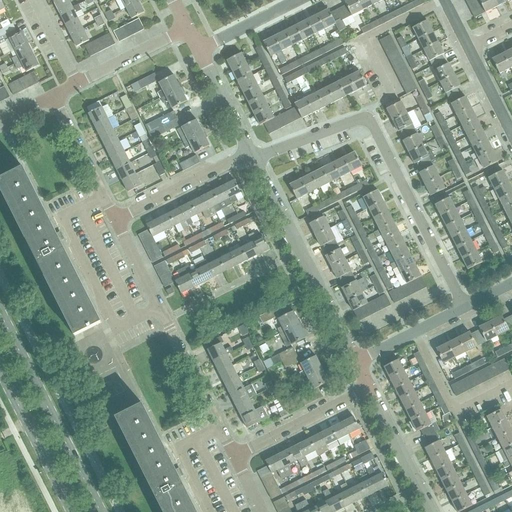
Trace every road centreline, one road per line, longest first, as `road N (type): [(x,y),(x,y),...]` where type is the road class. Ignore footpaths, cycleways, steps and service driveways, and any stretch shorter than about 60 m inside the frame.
road 1 (residential): [(463,306),(369,123),(355,120),(254,158)]
road 2 (residential): [(236,457),(115,221)]
road 3 (residential): [(356,362),(254,158)]
road 4 (secondary): [(98,511),(0,316)]
road 5 (secondary): [(0,369),(71,511)]
road 6 (residential): [(115,221),(248,152)]
road 7 (residential): [(236,457),(367,389)]
road 8 (residential): [(432,511),(367,389)]
road 9 (residential): [(115,221),(54,97)]
road 10 (residential): [(187,29),(78,83)]
road 11 (residential): [(356,362),(463,306)]
